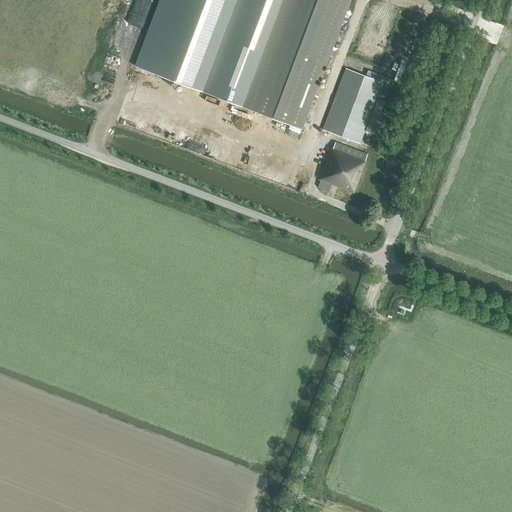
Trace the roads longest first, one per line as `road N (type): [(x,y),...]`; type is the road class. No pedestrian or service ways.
road 1 (unclassified): [(381,263),(0,117)]
road 2 (unclassified): [(381,263),(484,0)]
road 3 (unclassified): [(288,511),(381,263)]
road 4 (unclassified): [(511,312),(381,263)]
